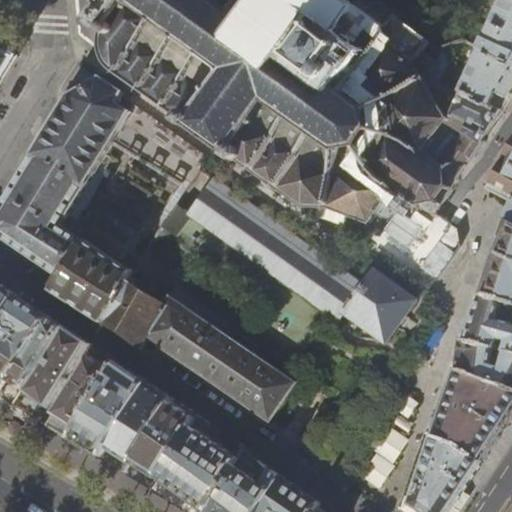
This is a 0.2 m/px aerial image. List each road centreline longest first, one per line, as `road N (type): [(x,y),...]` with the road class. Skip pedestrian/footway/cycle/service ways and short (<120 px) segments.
road 1 (residential): [(360,511),(0,261)]
road 2 (residential): [(0,147),(51,62),(49,0)]
